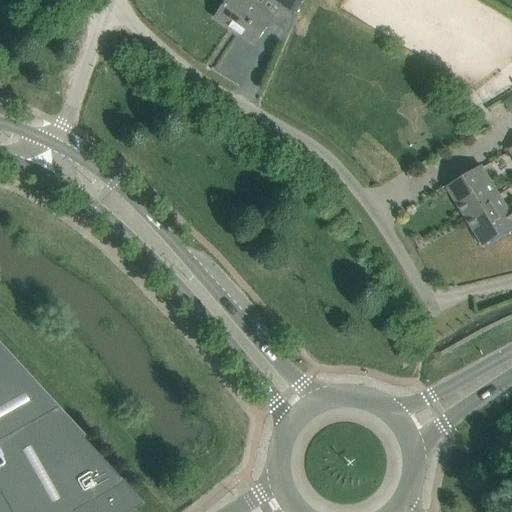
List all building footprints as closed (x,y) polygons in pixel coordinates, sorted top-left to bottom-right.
[(244,0),(228,0),(216,18),(255,45),(270,22),(282,5),(294,13),(303,0),(249,0),(248,2),(244,0)] [(511,96),(503,102),(510,114),(511,112),(511,96)] [(448,188),(466,216),(498,196),(481,168),(448,188)] [(498,196),(466,216),(483,244),(511,226),(511,206),(507,210),(498,196)] [(0,345),(0,511),(128,511),(142,504),(81,438),(84,436),(0,345)]
